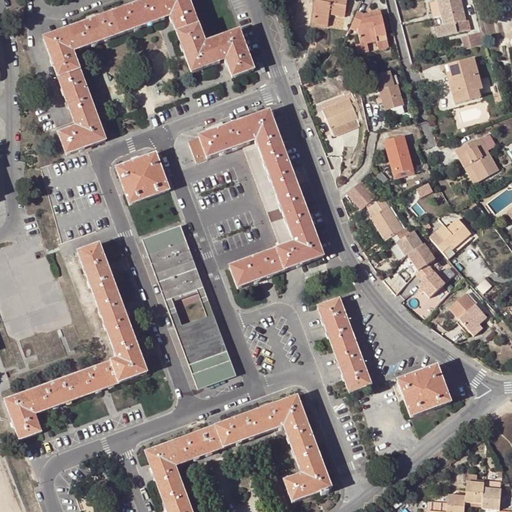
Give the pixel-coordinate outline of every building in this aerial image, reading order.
[(90,22),(91,25),(46,41),(75,122),(81,120),(84,126),(60,135),(68,157),(108,142),(74,49),(79,47),(81,53),(166,21),(164,15),(170,13),(193,74),(221,64),(219,58),(225,56),(233,80),(256,71),(241,32),(212,42),(215,49),(209,51),(190,0),(156,0),(141,6),(140,3),(132,6),(133,9),(99,21),(98,19),(90,22)] [(316,0),(313,20),(328,22),(329,15),(344,17),(346,0),(316,0)] [(460,0),(444,0),(438,2),(442,19),(443,26),(454,23),(457,33),(470,30),(468,20),(466,21),(460,0)] [(434,20),(442,19),(438,2),(429,4),(434,20)] [(371,20),(365,22),(364,16),(357,13),(350,30),(357,33),(360,45),(360,46),(366,44),(376,42),(377,47),(387,44),(380,12),(370,15),(371,20)] [(472,48),(485,44),(482,32),(468,36),(472,48)] [(472,48),(468,36),(462,38),(466,50),(472,48)] [(366,44),(360,46),(360,45),(355,46),(357,55),(368,52),(366,44)] [(480,84),(473,58),(455,63),(458,76),(451,77),(452,82),(449,83),(451,92),(480,84)] [(444,66),(449,83),(452,82),(451,77),(458,76),(455,63),(444,66)] [(375,92),(378,91),(381,91),(387,111),(403,106),(397,85),(394,86),(389,71),(371,77),(375,92)] [(323,84),(317,86),(320,93),(326,91),(323,84)] [(478,90),(482,89),(480,84),(451,92),(455,104),(480,97),(478,90)] [(387,111),(381,91),(378,91),(385,112),(387,111)] [(501,102),(498,92),(492,94),(494,103),(501,102)] [(332,130),(359,119),(356,113),(352,103),(351,99),(324,110),(332,130)] [(357,101),(352,103),(356,113),(361,111),(357,101)] [(210,132),(211,135),(190,143),(198,165),(245,148),(281,249),(230,269),(238,290),(324,258),(271,113),(219,132),(217,129),(210,132)] [(404,137),(383,142),(394,180),(414,174),(404,137)] [(455,151),(464,168),(469,165),(478,182),(498,171),(480,139),(474,142),(473,141),(455,151)] [(132,161),(134,164),(117,170),(131,207),(171,192),(157,156),(142,161),(140,158),(132,161)] [(478,182),(469,165),(464,168),(474,185),(478,182)] [(361,210),(365,207),(375,200),(360,181),(347,194),(361,210)] [(370,218),(385,242),(391,238),(403,230),(382,199),(370,207),(375,215),(372,217),(370,218)] [(375,215),(370,207),(367,209),(372,217),(375,215)] [(442,253),(449,247),(456,241),(459,245),(471,234),(458,220),(447,230),(444,227),(429,239),(442,253)] [(182,228),(175,230),(178,237),(198,292),(208,319),(228,374),(230,380),(237,378),(182,228)] [(403,230),(391,238),(395,244),(396,243),(411,233),(407,228),(403,230)] [(175,230),(144,241),(146,249),(178,237),(175,230)] [(411,233),(396,243),(405,257),(407,256),(422,246),(413,232),(411,233)] [(85,351),(42,235),(0,250),(0,354),(9,380),(85,351)] [(166,303),(173,301),(198,292),(178,237),(146,249),(166,303)] [(459,245),(456,241),(449,247),(452,251),(459,245)] [(407,256),(418,272),(419,270),(426,265),(435,260),(424,244),(422,246),(407,256)] [(112,363),(6,403),(20,442),(42,434),(33,410),(39,408),(41,414),(148,374),(128,319),(130,318),(127,309),(124,310),(112,276),(115,275),(112,266),(108,268),(101,246),(79,254),(120,367),(115,369),(112,363)] [(418,272),(415,275),(423,283),(420,287),(432,298),(445,282),(433,272),(426,265),(419,270),(418,272)] [(449,310),(459,321),(465,327),(470,334),(479,326),(487,319),(466,295),(449,310)] [(166,303),(176,330),(183,328),(173,301),(166,303)] [(372,386),(341,301),(319,309),(350,394),(372,386)] [(208,319),(183,328),(176,330),(197,386),(228,374),(208,319)] [(462,329),(465,327),(459,321),(457,323),(462,329)] [(483,329),(479,326),(470,334),(474,338),(483,329)] [(422,373),(421,370),(412,373),(413,376),(398,382),(412,418),(451,404),(438,367),(422,373)] [(230,380),(228,374),(197,386),(199,392),(230,380)] [(298,398),(146,454),(167,511),(192,511),(174,461),(179,459),(182,466),(291,426),(293,432),(287,434),(300,470),(306,468),(309,474),(285,483),(293,504),(321,493),(323,497),(330,494),(328,491),(332,489),(298,398)] [(465,473),(465,482),(483,484),(483,480),(477,479),(477,474),(465,473)] [(500,491),(500,482),(483,480),(483,484),(482,489),(500,491)] [(482,489),(483,484),(465,482),(463,497),(463,503),(481,504),(482,489)] [(498,511),(500,491),(482,489),(481,504),(481,509),(498,511)] [(444,511),(462,511),(463,503),(463,497),(446,495),(445,505),(444,511)] [(444,511),(445,505),(425,503),(425,511),(436,511),(444,511)]
